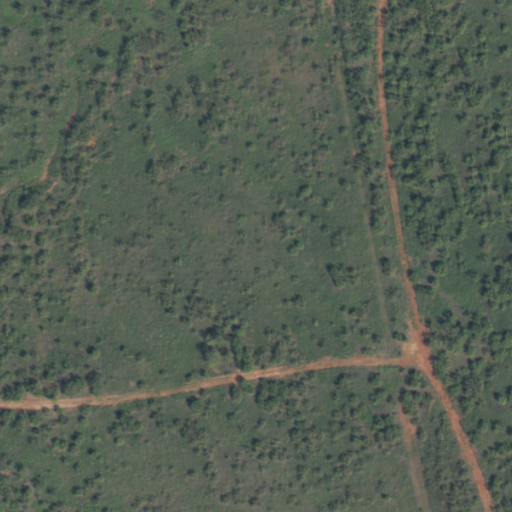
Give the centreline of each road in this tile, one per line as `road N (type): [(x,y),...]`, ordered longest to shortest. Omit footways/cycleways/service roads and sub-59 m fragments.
road 1 (residential): [(482,511),(415,251),(407,0)]
road 2 (residential): [(433,321),(0,403)]
